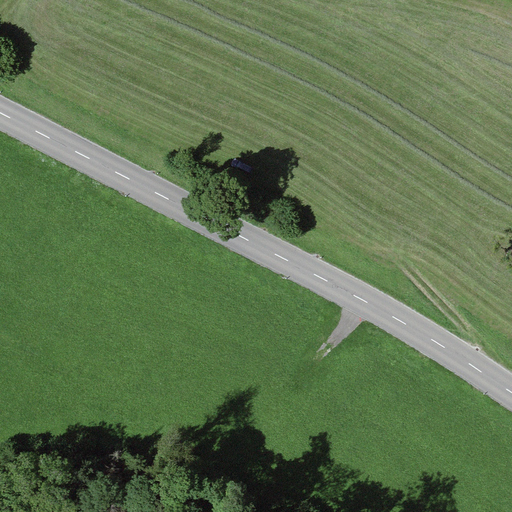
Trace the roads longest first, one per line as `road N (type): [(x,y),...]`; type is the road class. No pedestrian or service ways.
road 1 (tertiary): [(0,112),(362,299),(511,392)]
road 2 (track): [(399,251),(473,339),(482,372)]
